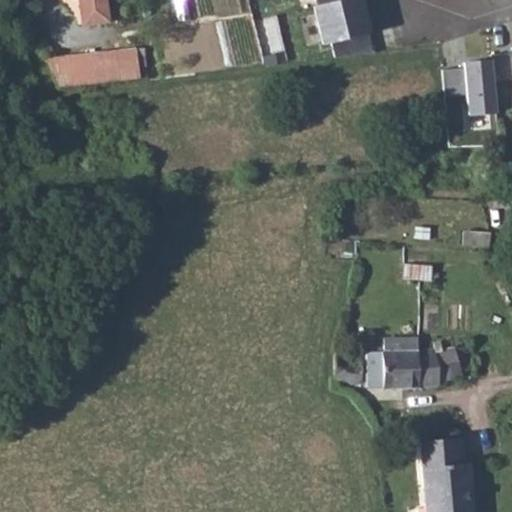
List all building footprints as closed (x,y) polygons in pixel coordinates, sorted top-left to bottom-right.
[(104,0),(77,0),(79,8),(85,8),(87,24),(108,21),(104,0)] [(339,0),(313,7),(322,44),(330,41),(334,59),(373,53),(359,0),(339,0)] [(511,48),(511,49),(511,51),(511,53),(490,56),(491,62),(463,65),(463,70),(441,72),(444,99),(466,97),(468,117),(495,114),(493,83),(511,80),(511,48)] [(113,51),(46,59),(56,88),(117,81),(113,51)] [(466,232),(465,246),(490,248),(491,234),(466,232)] [(383,351),(380,351),(381,384),(382,388),(438,385),(438,383),(462,374),(458,359),(469,356),(465,344),(444,348),(428,349),(408,350),(383,351)] [(335,353),(333,380),(360,385),(362,355),(335,353)] [(461,438),(419,442),(425,511),(467,511),(465,488),(470,487),(468,463),(463,463),(461,438)]
